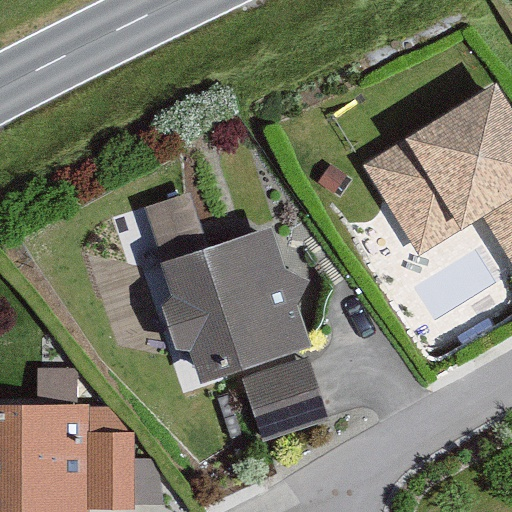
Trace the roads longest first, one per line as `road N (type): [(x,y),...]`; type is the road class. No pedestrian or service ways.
road 1 (secondary): [(195,0),(0,96)]
road 2 (residential): [(332,484),(511,382)]
